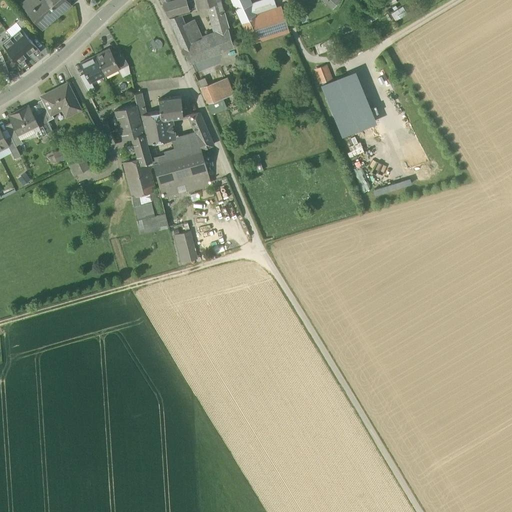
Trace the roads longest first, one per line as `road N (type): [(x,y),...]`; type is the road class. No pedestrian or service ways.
road 1 (track): [(260,249),(418,511)]
road 2 (residential): [(153,0),(260,249)]
road 3 (track): [(260,249),(0,324)]
road 4 (track): [(459,0),(362,57),(407,154)]
road 5 (secondary): [(0,101),(122,0)]
